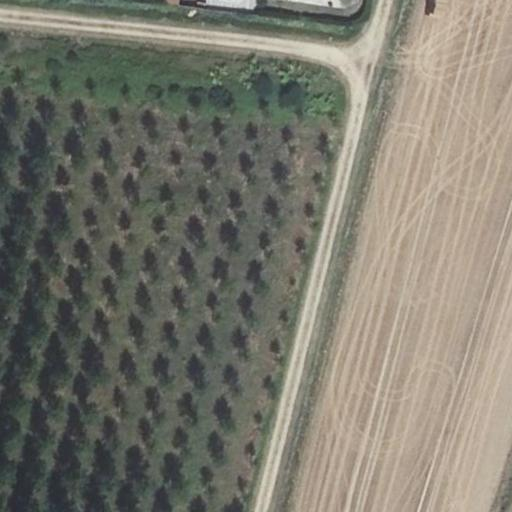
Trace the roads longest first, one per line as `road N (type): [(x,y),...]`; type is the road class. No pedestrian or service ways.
road 1 (track): [(262,511),(385,0)]
road 2 (track): [(0,15),(273,43),(369,64)]
